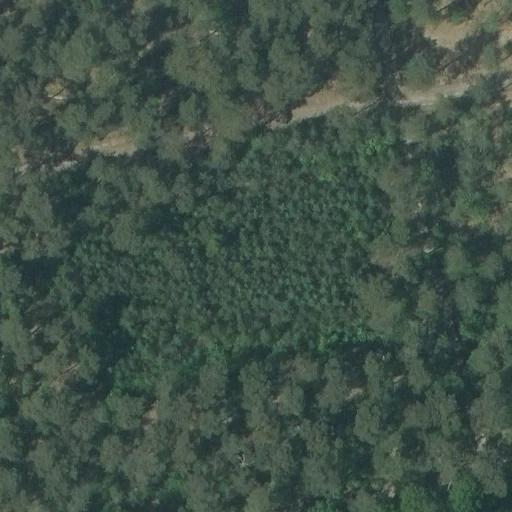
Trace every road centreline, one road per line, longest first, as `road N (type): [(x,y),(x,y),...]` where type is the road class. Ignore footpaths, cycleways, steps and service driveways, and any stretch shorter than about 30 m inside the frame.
road 1 (track): [(371,0),(486,467)]
road 2 (track): [(333,511),(486,467)]
road 3 (track): [(0,392),(19,511)]
